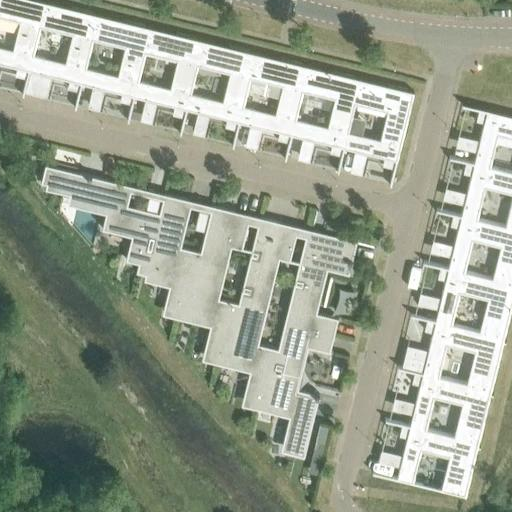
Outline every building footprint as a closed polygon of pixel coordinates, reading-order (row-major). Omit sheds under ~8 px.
[(47,0),(44,0),(0,0),(0,13),(21,19),(13,49),(0,45),(0,61),(17,66),(15,74),(26,76),(28,77),(29,69),(30,69),(34,53),(41,24),(47,0)] [(99,13),(47,0),(41,24),(73,32),(66,61),(34,53),(30,69),(69,79),(67,87),(78,89),(80,90),(82,82),(86,66),(93,37),(99,13)] [(134,95),(135,95),(138,79),(146,50),(151,26),(99,13),(93,37),(126,45),(118,74),(86,66),(82,82),(122,92),(120,99),(133,103),(134,95)] [(187,108),(191,92),(198,62),(204,39),(151,26),(146,50),(178,58),(171,87),(138,79),(135,95),(174,104),(172,112),(183,115),(185,115),(187,108)] [(251,75),(256,52),(204,39),(198,62),(230,70),(223,100),(191,92),(187,108),(227,117),(225,125),(236,128),(237,128),(239,120),(243,105),(251,75)] [(309,65),(256,52),(251,75),(283,83),(276,113),(243,105),(239,120),(279,130),(277,138),(288,141),(290,141),(292,133),(296,118),(303,88),(309,65)] [(355,101),(361,77),(309,65),(303,88),(335,96),(328,126),(296,118),(292,133),(332,143),(330,151),(341,153),(342,154),(344,146),(348,130),(355,101)] [(414,90),(361,77),(355,101),(388,109),(381,138),(348,130),(344,146),(384,156),(382,164),(393,166),(395,167),(414,90)] [(474,161),(490,164),(498,132),(511,135),(511,114),(479,106),(479,108),(476,119),(484,121),(474,161)] [(105,158),(13,136),(9,152),(27,157),(24,171),(24,172),(39,175),(42,160),(101,174),(105,158)] [(471,173),(461,213),(477,217),(485,185),(511,191),(511,200),(506,224),(511,225),(511,169),(490,164),(474,161),(466,159),(466,160),(463,171),(471,173)] [(109,224),(122,227),(133,230),(126,258),(138,261),(136,270),(145,273),(160,211),(159,211),(127,203),(132,184),(45,163),(41,181),(76,189),(73,199),(107,207),(102,227),(108,229),(109,224)] [(176,316),(185,318),(201,250),(200,250),(181,245),(180,247),(183,248),(181,257),(173,255),(187,197),(165,192),(164,192),(159,211),(160,211),(145,273),(167,278),(175,280),(168,309),(177,311),(176,316)] [(243,247),(250,218),(246,217),(233,214),(235,209),(212,204),(212,203),(200,250),(201,250),(185,318),(197,321),(198,316),(216,320),(208,354),(213,355),(216,356),(215,361),(224,364),(239,302),(238,301),(214,295),(226,243),(243,247)] [(458,226),(448,266),(464,269),(472,237),(501,244),(493,277),(511,281),(511,225),(506,224),(477,217),(461,213),(453,211),(453,213),(450,224),(458,226)] [(258,220),(238,301),(239,302),(224,364),(236,367),(238,361),(256,366),(247,400),(256,402),(255,407),(264,409),(279,346),(278,346),(253,340),(274,254),(291,258),(298,230),(281,226),(282,221),(261,215),(260,215),(259,215),(258,220)] [(349,272),(352,259),(357,239),(335,234),(333,239),(307,232),(306,232),(284,321),(334,333),(334,332),(337,319),(338,317),(338,316),(311,310),(323,261),(346,266),(345,271),(349,272)] [(435,318),(451,322),(459,289),(489,297),(481,329),(504,335),(511,302),(511,281),(493,277),(464,269),(448,266),(441,264),(440,265),(437,276),(445,278),(435,318)] [(503,340),(504,335),(481,329),(451,322),(435,318),(428,316),(427,318),(425,329),(432,331),(423,370),(438,374),(446,342),(476,349),(468,381),(491,387),(503,341),(506,342),(506,340),(503,340)] [(284,321),(278,346),(279,346),(264,409),(276,412),(277,407),(295,411),(287,445),(295,447),(294,452),(304,455),(316,406),(319,393),(313,391),(293,386),(303,344),(330,350),(330,349),(330,346),(333,335),(334,333),(284,321)] [(410,423),(425,427),(433,394),(463,402),(455,434),(478,440),(490,393),(493,394),(493,393),(490,392),(491,387),(468,381),(438,374),(423,370),(423,371),(415,369),(414,370),(412,381),(420,383),(410,423)] [(397,477),(412,481),(420,447),(449,454),(441,488),(465,494),(477,446),(480,446),(480,445),(477,444),(478,440),(455,434),(425,427),(410,423),(402,421),(402,423),(399,434),(407,435),(397,475),(397,477)]
